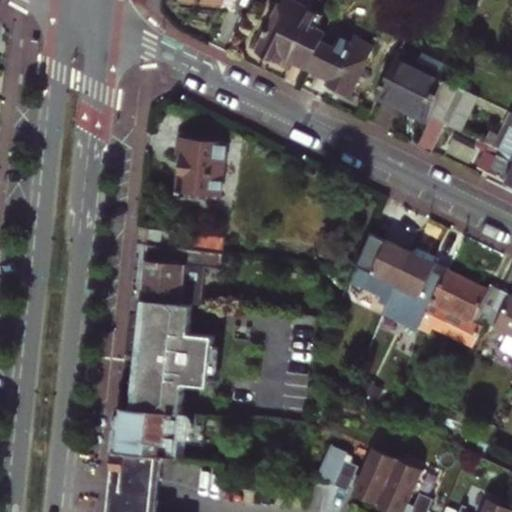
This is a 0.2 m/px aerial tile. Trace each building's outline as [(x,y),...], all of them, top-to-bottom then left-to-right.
[(284,57),(296,63),(307,68),(319,44),(324,35),(316,31),(322,17),(286,0),(283,0),(257,53),(281,65),(284,57)] [(331,49),(319,44),(307,68),(330,79),(326,86),(349,97),(373,48),(340,32),(331,49)] [(428,115),(442,79),(443,78),(399,54),(377,97),(405,112),(404,114),(428,126),(432,117),(428,115)] [(284,57),(281,65),(293,71),(296,63),(284,57)] [(475,95),(442,79),(428,115),(432,117),(445,123),(458,130),(475,95)] [(417,148),(429,154),(445,123),(432,117),(428,126),(417,148)] [(487,144),(489,145),(511,156),(511,131),(508,139),(493,132),(487,144)] [(227,145),(181,140),(178,159),(181,159),(178,195),(192,197),(191,202),(207,203),(207,198),(221,200),(227,145)] [(511,156),(489,145),(478,168),(496,177),(498,182),(511,188),(511,156)] [(147,225),(145,242),(224,250),(226,234),(147,225)] [(352,282),(390,299),(413,253),(389,241),(386,248),(369,240),(364,250),(359,264),(352,282)] [(145,242),(139,296),(185,300),(189,261),(223,264),(225,250),(224,250),(145,242)] [(348,249),(346,263),(359,264),(364,250),(348,249)] [(413,253),(390,299),(427,317),(440,291),(429,285),(439,266),(413,253)] [(449,272),(439,266),(429,285),(440,291),(449,272)] [(488,291),(449,272),(440,291),(427,317),(422,330),(429,334),(432,327),(475,348),(487,324),(502,292),(490,286),(488,291)] [(511,296),(502,292),(487,324),(510,336),(503,351),(511,355),(511,296)] [(185,300),(139,296),(141,314),(149,315),(139,405),(185,410),(187,378),(210,381),(211,374),(215,341),(214,329),(192,328),(195,299),(185,300)] [(149,315),(141,314),(133,387),(131,405),(139,405),(149,315)] [(223,342),(215,341),(211,374),(220,375),(223,342)] [(330,378),(326,388),(349,398),(353,389),(330,378)] [(131,405),(121,403),(116,448),(210,458),(211,444),(212,439),(219,440),(219,437),(221,437),(222,436),(223,436),(223,435),(224,435),(224,434),(225,433),(226,432),(226,431),(226,430),(227,429),(227,428),(227,427),(227,426),(227,425),(227,424),(226,424),(226,423),(226,422),(226,421),(225,421),(225,420),(224,419),(223,418),(221,418),(222,414),(185,410),(139,405),(131,405)] [(222,436),(221,437),(219,437),(219,440),(212,439),(211,444),(232,446),(236,416),(222,414),(221,418),(223,418),(224,419),(225,420),(225,421),(226,421),(226,422),(226,423),(226,424),(227,424),(227,425),(227,426),(227,427),(227,428),(227,429),(226,430),(226,431),(226,432),(225,433),(224,434),(224,435),(223,435),(223,436),(222,436)] [(401,456),(375,445),(355,491),(380,502),(401,456)] [(406,511),(426,468),(401,456),(380,502),(402,511),(406,511)] [(360,464),(347,458),(336,483),(349,489),(360,464)] [(429,511),(436,497),(422,491),(412,511),(429,511)] [(511,511),(511,508),(489,498),(482,511),(511,511)]
